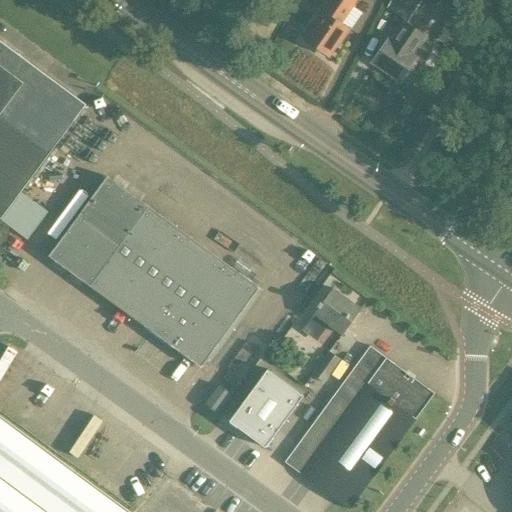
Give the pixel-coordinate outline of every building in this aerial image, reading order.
[(331,0),(313,26),(315,27),(306,40),(328,56),(337,43),(339,44),(349,29),(341,23),(356,0),(331,0)] [(407,12),(415,2),(412,0),(390,0),(387,9),(395,14),(400,7),(407,12)] [(438,40),(452,46),(471,5),(458,0),(445,0),(445,1),(454,5),(438,40)] [(422,41),(425,38),(408,26),(404,24),(392,41),(389,39),(372,63),(400,82),(414,60),(423,66),(422,67),(423,68),(435,48),(434,47),(433,49),(422,41)] [(0,219),(85,105),(27,63),(31,57),(22,50),(18,56),(0,41),(0,223),(2,221),(0,219)] [(148,207),(107,177),(49,257),(86,283),(203,367),(260,287),(148,207)] [(27,240),(48,212),(22,193),(2,222),(27,240)] [(312,317),(340,338),(361,310),(333,289),(312,317)] [(370,346),(285,462),(349,510),(434,394),(370,346)] [(341,362),(329,353),(312,376),(324,385),(341,362)] [(234,424),(265,448),(304,397),(268,370),(234,416),(238,419),(234,424)] [(206,405),(217,413),(230,395),(219,387),(206,405)] [(127,511),(0,418),(0,511),(127,511)]
